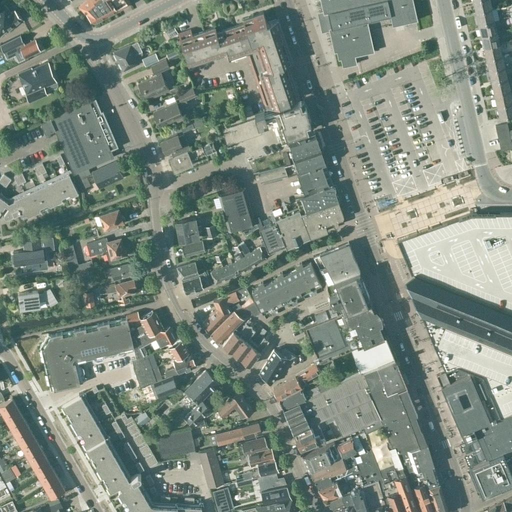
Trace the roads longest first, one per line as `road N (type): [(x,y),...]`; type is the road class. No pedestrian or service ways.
road 1 (residential): [(288,0),(465,492),(464,511)]
road 2 (residential): [(319,511),(267,401),(175,305),(159,256),(151,167),(96,39)]
road 3 (residential): [(511,196),(483,177),(443,0)]
road 4 (unclassified): [(98,511),(0,354)]
road 5 (unknown): [(440,219),(465,199),(438,127),(445,94)]
